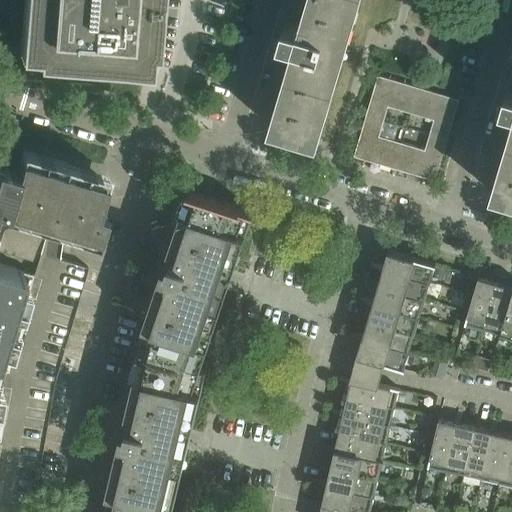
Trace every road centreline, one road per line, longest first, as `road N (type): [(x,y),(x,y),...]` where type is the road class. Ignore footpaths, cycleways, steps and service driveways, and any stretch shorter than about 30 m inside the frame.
road 1 (residential): [(63,511),(87,381),(155,135)]
road 2 (residential): [(447,226),(511,5)]
road 3 (residential): [(511,401),(319,356)]
road 4 (residential): [(224,157),(270,0)]
road 5 (residential): [(0,90),(155,135)]
road 6 (residential): [(319,356),(361,201)]
road 7 (residential): [(284,507),(319,356)]
road 8 (residential): [(224,157),(361,201)]
